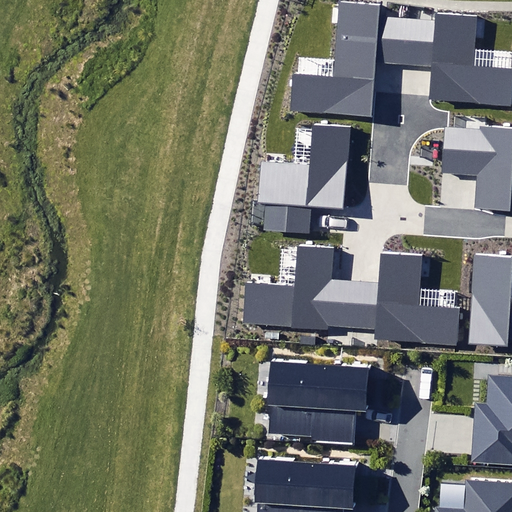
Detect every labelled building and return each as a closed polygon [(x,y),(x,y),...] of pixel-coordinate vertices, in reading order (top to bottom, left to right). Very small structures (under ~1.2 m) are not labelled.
[(405,62),(408,18),(379,16),(380,6),(340,3),(340,5),(339,23),(336,61),(334,79),(298,76),(295,75),(292,108),(368,114),(372,59),(405,62)] [(434,20),(408,18),(405,62),(434,64),(431,97),(509,103),(511,70),(471,67),(472,49),(473,37),(475,19),(475,17),(435,14),(434,20)] [(480,173),(478,205),(511,207),(511,127),(510,127),(503,127),(480,125),(480,130),(446,128),(443,170),(480,173)] [(264,204),(262,233),(311,236),(313,207),(342,209),(347,130),(316,128),(316,129),(313,167),(295,166),(261,164),(259,204),(264,204)] [(351,326),(354,279),(332,278),(334,250),(295,247),(295,250),(293,286),(278,285),(243,282),(240,324),(326,330),(326,325),(351,326)] [(378,281),(354,279),(351,326),(373,328),(373,337),(456,342),(458,308),(454,308),(419,306),(420,289),(422,255),(379,253),(378,281)] [(506,337),(511,337),(511,299),(511,300),(511,280),(511,258),(476,256),(470,342),(506,344),(506,337)] [(272,363),(267,436),(314,439),(313,444),(354,446),(356,411),(368,412),(370,369),(272,363)] [(511,377),(489,377),(488,403),(473,402),(470,463),(511,465),(511,377)] [(258,460),(254,511),(342,511),(342,508),(354,509),(357,466),(258,460)] [(511,511),(511,483),(467,480),(465,508),(433,506),(432,511),(511,511)]
